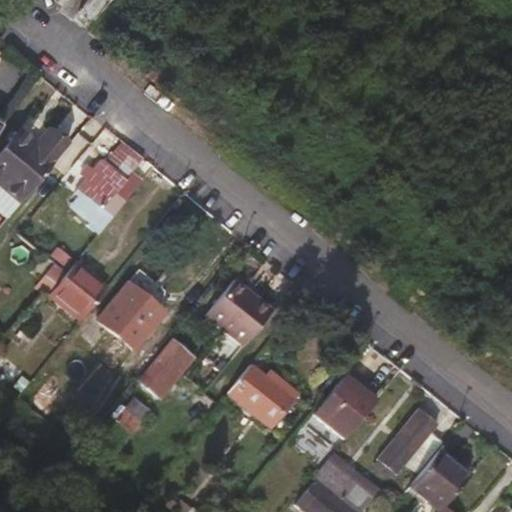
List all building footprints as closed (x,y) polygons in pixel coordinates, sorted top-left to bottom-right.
[(0,187),(19,204),(64,150),(44,133),(32,146),(17,134),(0,154),(0,187)] [(111,196),(140,160),(119,144),(102,164),(79,193),(110,219),(121,205),(111,196)] [(79,193),(102,164),(99,162),(75,190),(79,193)] [(79,322),(107,287),(75,261),(46,296),(79,322)] [(137,269),(95,321),(132,351),(161,315),(151,307),(164,291),(137,269)] [(282,302),(258,284),(239,307),(263,326),(282,302)] [(191,361),(169,342),(137,379),(158,398),(191,361)] [(96,369),(70,348),(50,373),(76,394),(96,369)] [(267,428),(295,394),(267,372),(263,377),(249,366),(226,395),(267,428)] [(372,403),(361,394),(354,388),(360,382),(346,371),(309,417),(340,442),(372,403)] [(18,396),(31,380),(21,372),(8,388),(18,396)] [(46,419),(63,398),(44,382),(27,404),(46,419)] [(361,394),(366,387),(360,382),(354,388),(361,394)] [(131,398),(117,415),(132,429),(147,411),(131,398)] [(407,488),(437,451),(448,438),(429,423),(376,488),(395,503),(407,488)] [(438,511),(440,509),(468,476),(437,451),(407,488),(436,511),(438,511)] [(305,511),(337,511),(357,488),(325,461),(311,478),(315,481),(296,505),(305,511)] [(356,511),(369,497),(357,488),(337,511),(356,511)] [(194,511),(191,509),(190,510),(179,501),(171,510),(173,511),(194,511)]
